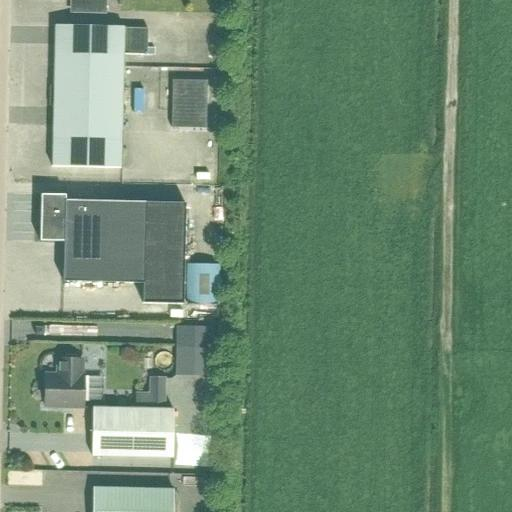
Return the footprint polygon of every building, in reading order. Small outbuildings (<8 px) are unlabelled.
[(72,0),(72,14),(105,15),(105,0),(72,0)] [(123,28),(54,26),(50,168),(120,169),(123,28)] [(226,183),(224,228),(241,229),(243,184),(226,183)] [(217,189),(170,188),(170,204),(180,204),(180,223),(217,224),(217,189)] [(144,203),(64,202),(62,283),(142,284),(144,203)] [(174,283),(192,282),(192,267),(173,268),(174,283)] [(221,293),(181,292),(180,325),(221,326),(221,293)] [(126,297),(126,307),(146,308),(146,298),(126,297)] [(81,361),(57,360),(57,376),(44,376),(43,408),(82,408),(83,376),(81,376),(81,361)] [(172,410),(92,408),(91,457),(171,458),(172,410)] [(171,511),(172,490),(92,489),(91,511),(171,511)]
